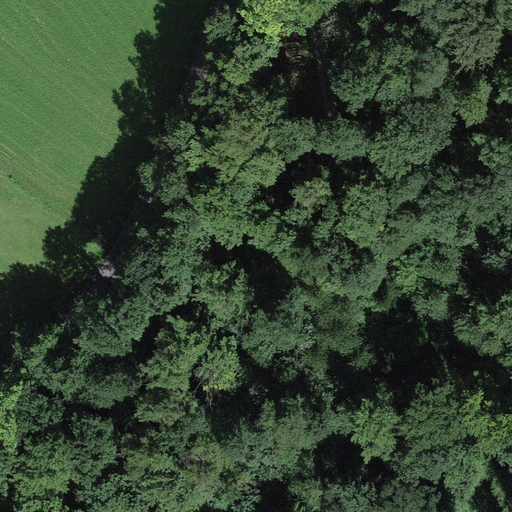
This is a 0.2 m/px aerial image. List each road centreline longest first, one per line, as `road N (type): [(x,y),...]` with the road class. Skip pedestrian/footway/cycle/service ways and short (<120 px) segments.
road 1 (unclassified): [(229,0),(131,235),(83,300),(0,374)]
road 2 (track): [(303,0),(322,99),(368,246),(457,337),(511,357)]
road 3 (track): [(511,431),(471,446),(363,511)]
road 4 (track): [(135,511),(0,489)]
